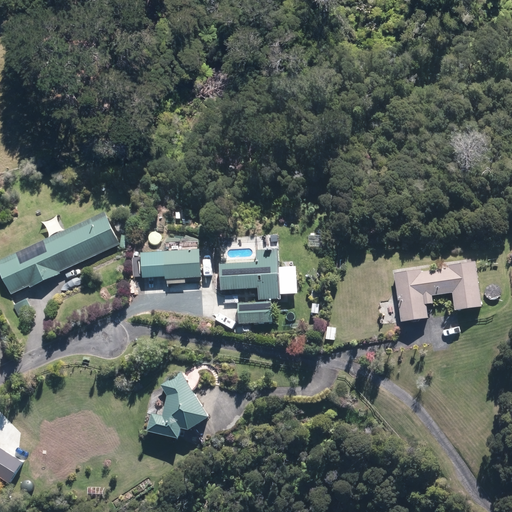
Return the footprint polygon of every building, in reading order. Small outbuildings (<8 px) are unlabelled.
[(121,244),(106,212),(0,261),(0,267),(12,294),(31,286),(32,288),(61,274),(60,272),(121,244)] [(322,236),(309,235),(309,247),(322,248),(322,236)] [(201,251),(143,253),(143,267),(144,279),(166,278),(166,280),(202,279),(201,251)] [(280,261),(221,264),(222,290),(281,287),(280,261)] [(457,311),(484,307),(477,261),(450,265),(450,268),(423,271),(422,269),(396,273),(403,321),(429,317),(426,297),(454,292),(457,311)] [(29,299),(15,305),(19,315),(33,309),(29,299)] [(272,302),(239,304),(240,325),(273,323),(273,313),(272,302)] [(320,304),(313,304),(312,312),(319,313),(320,304)] [(335,340),(337,328),(328,326),(327,339),(335,340)] [(184,373),(183,372),(162,385),(168,396),(164,416),(153,413),(149,431),(181,439),(184,428),(191,429),(212,416),(194,390),(197,387),(199,383),(201,379),(201,375),(195,366),(184,373)]
